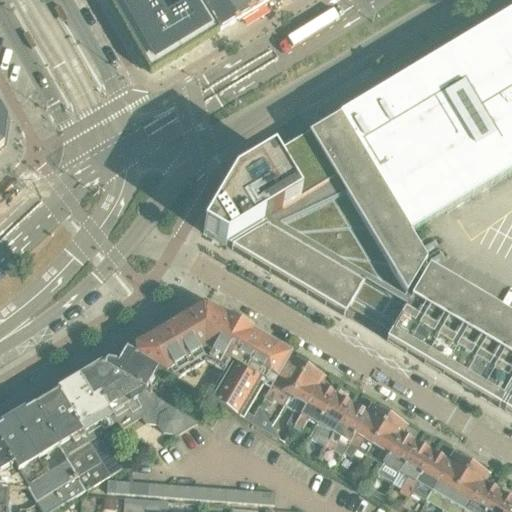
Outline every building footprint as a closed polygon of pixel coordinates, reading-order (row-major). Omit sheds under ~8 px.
[(108,0),(112,7),(121,23),(131,41),(142,59),(146,67),(147,68),(150,74),(151,75),(152,74),(169,64),(201,44),(192,29),(181,11),(176,2),(175,0),(108,0)] [(198,0),(179,0),(176,2),(181,11),(192,29),(201,44),(219,33),(198,0)] [(222,0),(198,0),(219,33),(236,23),(222,0)] [(222,0),(236,23),(270,2),(269,0),(222,0)] [(511,13),(372,98),(339,118),(234,181),(203,234),(344,317),(511,416),(511,319),(429,270),(424,279),(419,276),(426,264),(410,237),(444,216),(511,175),(511,13)] [(125,352),(162,373),(167,376),(175,381),(189,373),(206,362),(209,367),(221,374),(218,379),(217,378),(215,382),(216,382),(206,399),(243,421),(247,415),(265,386),(270,389),(289,358),(290,356),(204,306),(125,352)] [(102,367),(149,395),(162,373),(125,352),(125,353),(119,356),(118,357),(118,365),(116,364),(115,365),(113,364),(111,363),(110,364),(108,363),(107,364),(108,364),(106,368),(102,366),(102,367)] [(266,398),(264,402),(271,406),(273,402),(284,408),(306,370),(289,360),(290,358),(289,358),(270,389),(266,397),(266,398)] [(101,367),(77,381),(89,401),(98,395),(119,429),(120,432),(141,420),(145,426),(157,428),(157,429),(163,436),(172,437),(174,440),(199,425),(191,420),(156,399),(149,395),(102,367),(101,367)] [(306,370),(284,408),(293,413),(286,426),(293,430),(319,386),(323,380),(306,370)] [(58,392),(109,479),(125,469),(106,437),(119,429),(98,395),(89,401),(77,381),(58,392)] [(319,386),(293,430),(309,440),(335,396),(319,386)] [(58,392),(34,407),(85,493),(109,479),(58,392)] [(351,405),(335,396),(309,440),(325,449),(326,449),(327,446),(351,405)] [(193,414),(194,415),(191,420),(200,425),(203,420),(209,409),(199,404),(193,414)] [(351,405),(327,446),(334,450),(332,453),(342,459),(344,456),(367,415),(351,405)] [(39,511),(54,511),(85,493),(34,407),(33,407),(32,408),(0,427),(0,444),(28,491),(39,511)] [(367,415),(344,456),(351,460),(355,452),(365,458),(364,458),(365,459),(389,419),(371,408),(367,415)] [(243,421),(250,425),(279,442),(279,441),(259,409),(254,419),(247,415),(243,421)] [(376,476),(377,477),(401,435),(405,428),(389,419),(365,459),(381,468),(376,476)] [(401,435),(377,477),(393,486),(417,445),(401,435)] [(0,488),(9,489),(28,491),(0,444),(0,488)] [(417,445),(393,486),(401,491),(399,494),(407,498),(410,494),(433,454),(417,445)] [(426,503),(448,463),(433,454),(410,494),(426,503)] [(448,463),(426,503),(439,511),(443,511),(453,497),(470,467),(453,456),(448,463)] [(453,497),(443,511),(466,511),(483,484),(487,477),(470,467),(453,497)] [(353,477),(349,484),(359,490),(363,483),(353,477)] [(106,495),(114,496),(115,484),(107,483),(106,495)] [(114,496),(122,496),(123,484),(115,484),(114,496)] [(122,496),(130,497),(131,485),(123,484),(122,496)] [(487,511),(499,493),(483,484),(466,511),(487,511)] [(130,497),(138,498),(139,485),(131,485),(130,497)] [(138,498),(146,498),(147,486),(139,485),(138,498)] [(147,486),(146,498),(274,508),(275,495),(147,486)] [(0,511),(7,511),(9,489),(0,488),(0,511)] [(366,494),(369,495),(382,503),(385,499),(371,491),(368,490),(366,494)] [(508,511),(511,506),(511,500),(499,493),(487,511),(508,511)] [(103,510),(114,511),(115,502),(104,501),(103,510)]
